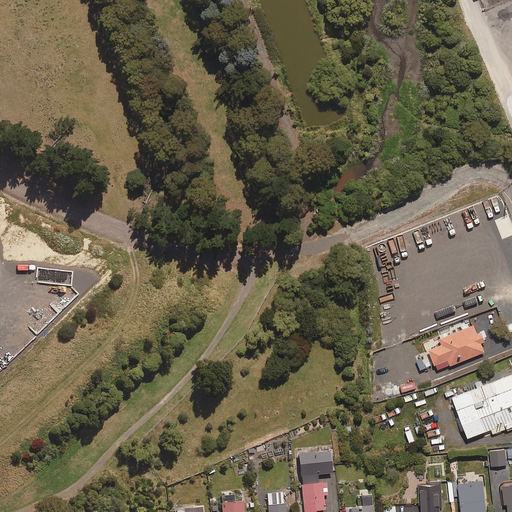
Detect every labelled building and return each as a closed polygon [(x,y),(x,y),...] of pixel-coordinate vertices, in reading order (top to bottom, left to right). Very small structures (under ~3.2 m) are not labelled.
[(481,330),(477,332),(474,323),(440,337),(442,343),(428,348),(431,355),(434,363),(437,369),(485,350),(481,341),(485,340),(481,330)] [(420,381),(430,377),(421,354),(411,358),(420,381)] [(511,374),(483,385),(481,380),(476,382),(478,387),(452,396),(459,418),(456,419),(461,430),(464,429),(467,436),(491,428),(492,433),(511,426),(511,428),(511,374)] [(408,410),(435,398),(429,383),(401,395),(408,410)] [(385,438),(393,437),(393,426),(385,427),(385,438)] [(506,453),(511,452),(511,447),(490,449),(491,465),(506,464),(506,453)] [(331,472),(329,449),(298,452),(303,511),(314,511),(314,510),(324,509),(323,494),(327,494),(326,482),(318,483),(317,474),(331,472)] [(459,511),(486,511),(482,476),(456,479),(459,511)] [(439,511),(439,493),(441,493),(441,482),(418,483),(419,503),(422,503),(422,511),(439,511)] [(507,511),(511,511),(511,482),(502,483),(504,503),(506,502),(507,511)] [(243,511),(241,490),(233,490),(233,494),(220,495),(221,511),(243,511)] [(285,511),(283,491),(266,493),(267,511),(285,511)] [(375,511),(373,493),(362,494),(363,503),(353,504),(353,511),(375,511)]
